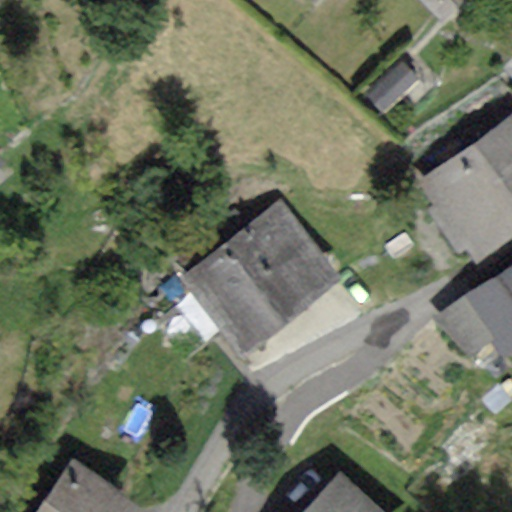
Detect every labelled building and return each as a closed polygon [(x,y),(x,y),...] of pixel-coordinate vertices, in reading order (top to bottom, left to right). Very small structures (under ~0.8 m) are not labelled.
[(428,0),(443,15),(458,0),(428,0)] [(404,66),(377,93),(389,105),(416,78),(404,66)] [(511,125),(428,186),(477,251),(511,225),(511,125)] [(283,211),(199,278),(250,341),(334,275),(283,211)] [(511,271),(451,310),(485,364),(511,347),(511,271)] [(131,511),(133,510),(76,473),(50,511),(131,511)] [(375,511),(344,482),(315,511),(375,511)]
